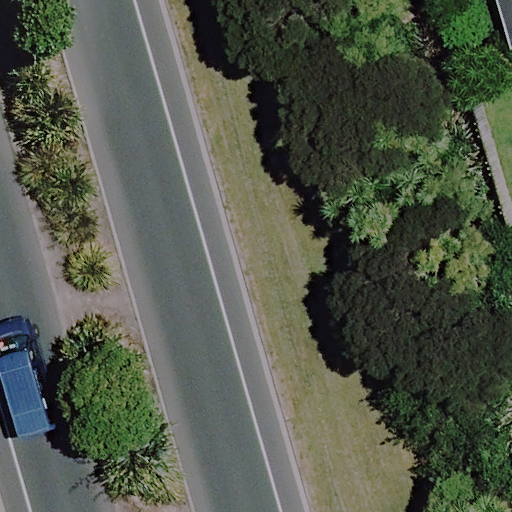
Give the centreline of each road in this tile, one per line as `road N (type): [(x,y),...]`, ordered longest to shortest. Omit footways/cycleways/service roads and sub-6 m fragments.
road 1 (secondary): [(98,0),(243,511)]
road 2 (secondary): [(76,511),(0,233)]
